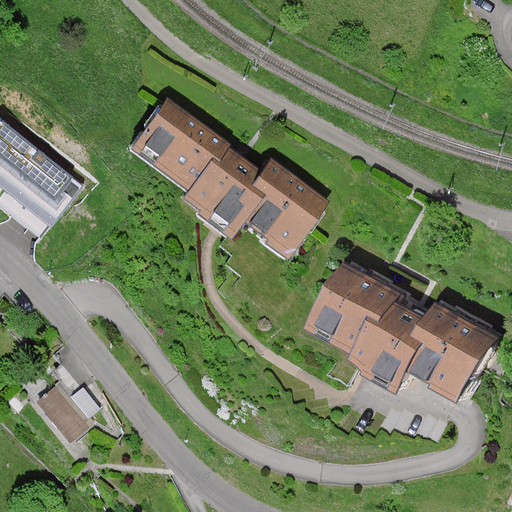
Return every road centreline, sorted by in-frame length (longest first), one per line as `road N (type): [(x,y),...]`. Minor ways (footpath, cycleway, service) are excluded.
road 1 (residential): [(511,221),(437,193),(199,60),(130,0)]
road 2 (tertiary): [(248,511),(223,499),(152,427),(0,251)]
